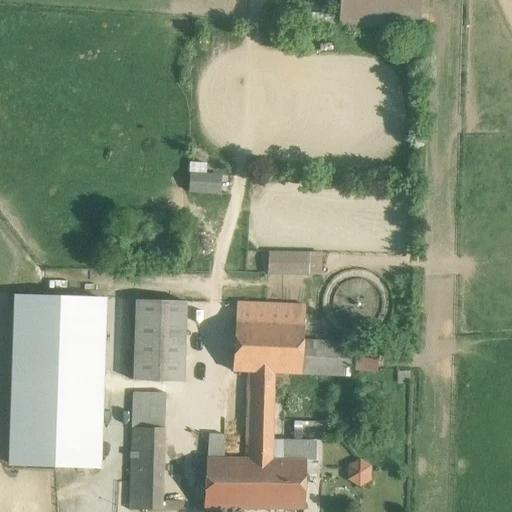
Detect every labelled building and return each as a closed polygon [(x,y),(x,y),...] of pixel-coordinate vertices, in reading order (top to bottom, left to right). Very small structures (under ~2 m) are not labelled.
[(423,0),(341,0),(340,26),(423,29),(423,0)] [(193,161),(192,191),(226,192),(227,172),(209,172),(209,162),(193,161)] [(310,253),(270,251),(268,275),(308,277),(308,275),(322,276),(323,252),(310,251),(310,253)] [(10,464),(99,467),(106,298),(17,295),(10,464)] [(304,307),(236,305),(234,371),(247,371),(274,373),(302,373),(303,340),(304,307)] [(192,308),(142,307),(141,387),(191,388),(192,308)] [(351,342),(303,340),(302,373),(350,376),(351,342)] [(274,373),(247,371),(244,459),(274,459),(274,439),(274,373)] [(168,511),(170,399),(140,399),(138,511),(168,511)] [(225,435),(208,434),(207,458),(224,458),(225,435)] [(315,440),(274,439),(274,459),(244,459),(224,458),(207,458),(206,509),(304,510),(304,460),(315,460),(315,440)] [(349,466),(348,480),(359,488),(372,482),(373,468),(362,460),(349,466)]
